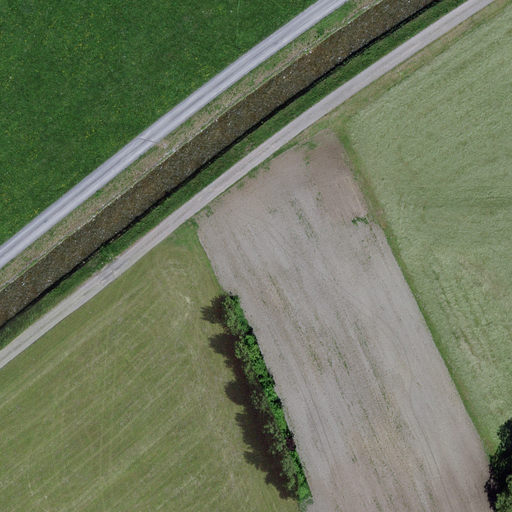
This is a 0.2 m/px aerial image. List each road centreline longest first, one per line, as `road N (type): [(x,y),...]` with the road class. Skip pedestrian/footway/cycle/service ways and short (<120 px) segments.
road 1 (track): [(498,0),(350,101),(0,371)]
road 2 (track): [(0,281),(373,0)]
